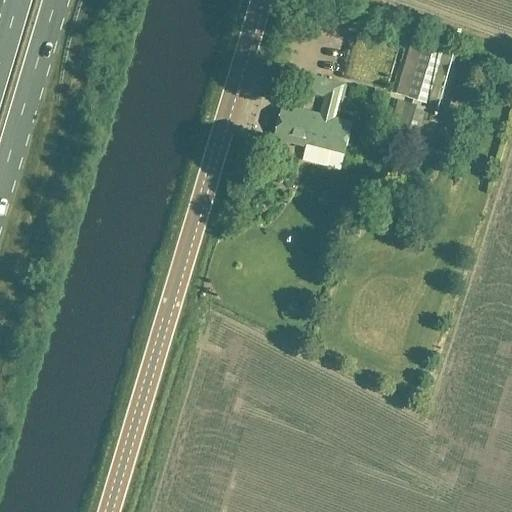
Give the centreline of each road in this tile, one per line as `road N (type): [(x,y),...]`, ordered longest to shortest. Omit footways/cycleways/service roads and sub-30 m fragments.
road 1 (tertiary): [(112,511),(262,0)]
road 2 (trunk): [(0,195),(57,0)]
